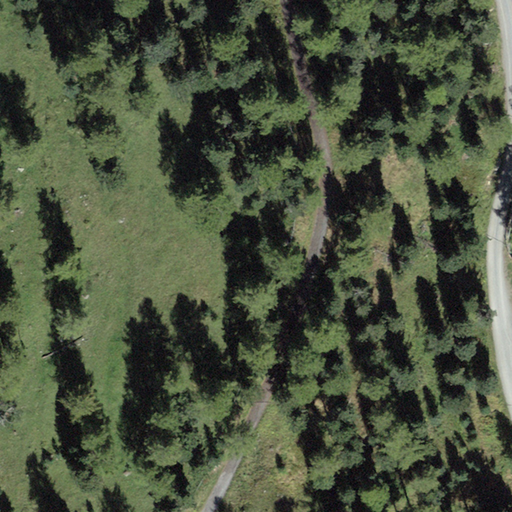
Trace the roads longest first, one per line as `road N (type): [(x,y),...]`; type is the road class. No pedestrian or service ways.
road 1 (track): [(287,0),(322,135),(328,195),(283,353),(203,511)]
road 2 (track): [(511,352),(496,258),(511,158)]
